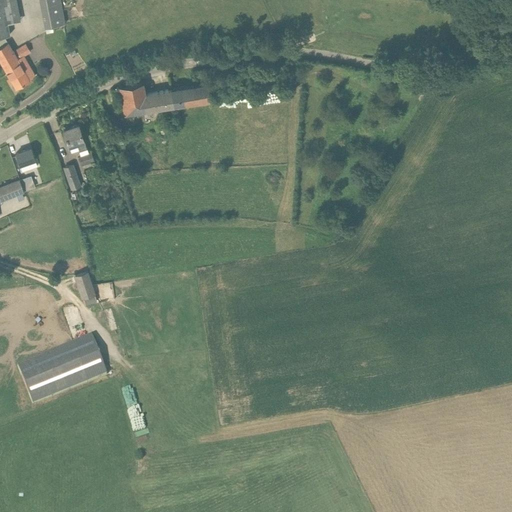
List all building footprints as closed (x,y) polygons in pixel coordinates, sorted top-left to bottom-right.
[(0,0),(0,36),(4,36),(10,35),(8,24),(2,0),(0,0)] [(39,0),(45,28),(59,25),(65,24),(60,0),(39,0)] [(7,43),(0,47),(0,61),(16,88),(30,80),(35,76),(30,68),(25,71),(18,59),(18,60),(8,43),(7,43)] [(30,53),(26,45),(17,50),(21,58),(24,56),(30,53)] [(271,77),(256,78),(256,90),(272,89),(271,77)] [(174,106),(171,90),(145,95),(143,83),(119,88),(125,114),(174,106)] [(174,106),(211,99),(208,83),(171,90),(174,106)] [(88,153),(87,150),(78,125),(64,130),(69,147),(77,144),(81,156),(78,157),(81,166),(94,161),(91,152),(88,153)] [(20,166),(36,160),(31,149),(15,154),(20,166)] [(140,149),(127,152),(131,165),(143,162),(140,149)] [(73,165),(64,168),(71,190),(80,187),(73,165)] [(24,192),(20,180),(0,187),(0,199),(1,202),(24,192)] [(88,271),(73,276),(81,300),(96,295),(88,271)] [(107,375),(91,336),(17,365),(33,404),(107,375)]
